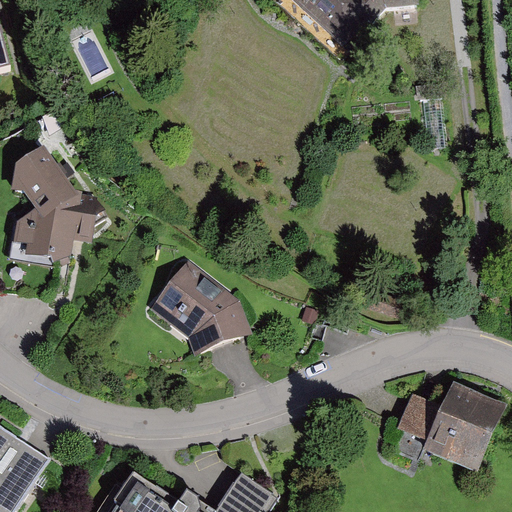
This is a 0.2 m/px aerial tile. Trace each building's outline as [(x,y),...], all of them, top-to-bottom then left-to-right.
[(291,0),(339,42),(358,18),(363,23),(377,7),(411,6),(409,0),(291,0)] [(434,80),(413,83),(421,147),(441,144),(434,80)] [(67,193),(36,149),(10,168),(9,189),(19,190),(31,210),(9,222),(5,248),(54,260),(62,261),(65,238),(74,240),(84,242),(91,207),(83,197),(67,193)] [(217,293),(182,266),(149,309),(169,321),(174,314),(190,328),(186,336),(192,353),(204,348),(234,336),(224,308),(212,300),(217,293)] [(403,304),(365,291),(362,305),(400,319),(403,304)] [(422,449),(470,469),(495,408),(450,388),(440,408),(409,397),(396,429),(425,440),(422,449)] [(10,511),(44,457),(0,428),(0,511),(10,511)] [(129,475),(104,511),(256,511),(268,493),(241,477),(234,489),(228,484),(210,511),(199,511),(193,508),(194,499),(181,493),(177,502),(129,475)]
